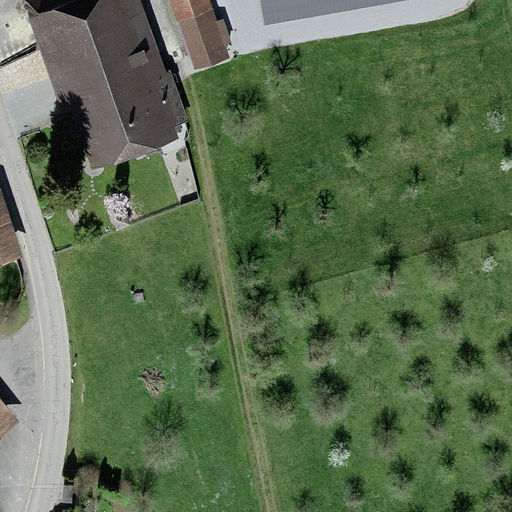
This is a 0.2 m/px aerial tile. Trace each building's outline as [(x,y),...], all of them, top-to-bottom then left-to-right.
[(138,0),(92,0),(32,20),(85,174),(186,139),(138,0)] [(208,0),(165,0),(187,67),(227,55),(208,0)] [(1,192),(0,192),(0,269),(22,263),(1,192)] [(0,405),(0,441),(18,428),(0,405)] [(76,483),(63,482),(62,501),(74,502),(76,483)]
